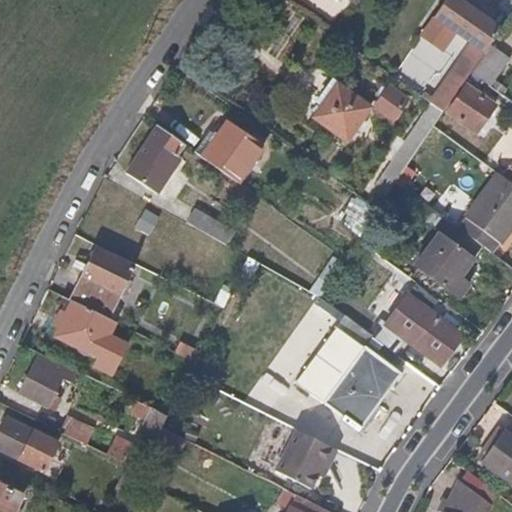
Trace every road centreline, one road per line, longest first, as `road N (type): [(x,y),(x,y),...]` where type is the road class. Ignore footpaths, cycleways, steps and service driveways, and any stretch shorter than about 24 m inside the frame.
road 1 (residential): [(200,0),(114,126),(0,361)]
road 2 (residential): [(511,339),(390,511)]
